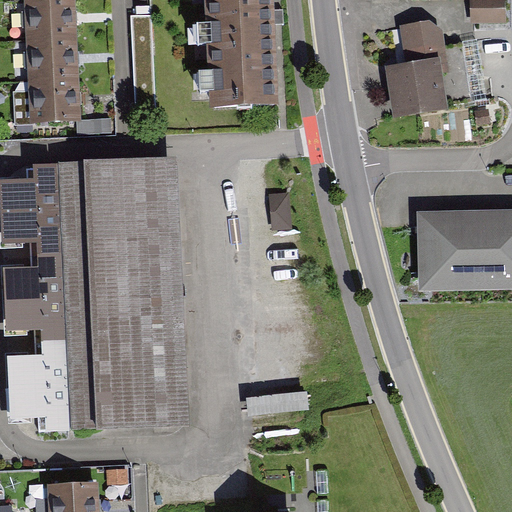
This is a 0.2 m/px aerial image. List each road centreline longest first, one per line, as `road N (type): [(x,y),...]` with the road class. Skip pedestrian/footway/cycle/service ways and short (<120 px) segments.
road 1 (tertiary): [(461,511),(386,316),(349,169)]
road 2 (residential): [(342,136),(5,156)]
road 3 (residential): [(349,169),(482,159),(511,148)]
road 4 (tertiary): [(342,136),(324,0)]
